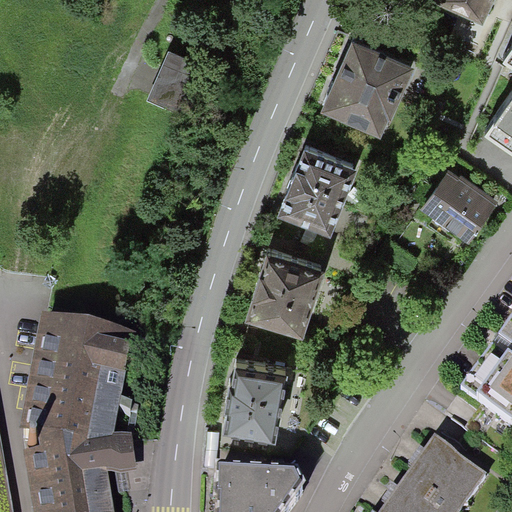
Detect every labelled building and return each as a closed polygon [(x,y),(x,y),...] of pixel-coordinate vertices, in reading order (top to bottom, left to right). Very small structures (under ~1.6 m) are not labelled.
[(490,0),(464,0),(486,9),(490,0)] [(320,106),(377,131),(408,63),(351,38),(320,106)] [(511,38),(503,51),(511,57),(511,83),(492,111),(494,112),(484,126),(511,146),(511,38)] [(200,66),(166,52),(145,104),(179,117),(200,66)] [(273,199),(330,225),(357,167),(300,141),(273,199)] [(422,211),(467,244),(497,203),(451,170),(422,211)] [(244,308),(296,327),(319,267),(267,247),(244,308)] [(464,392),(511,425),(511,323),(499,341),(464,392)] [(128,442),(83,449),(103,336),(40,324),(18,443),(17,448),(27,511),(96,511),(91,483),(134,476),(131,460),(128,442)] [(223,417),(270,425),(280,368),(233,359),(223,417)] [(13,511),(0,436),(0,511),(13,511)] [(458,511),(484,476),(435,442),(396,498),(385,511),(458,511)] [(213,480),(210,511),(281,511),(303,482),(213,480)]
